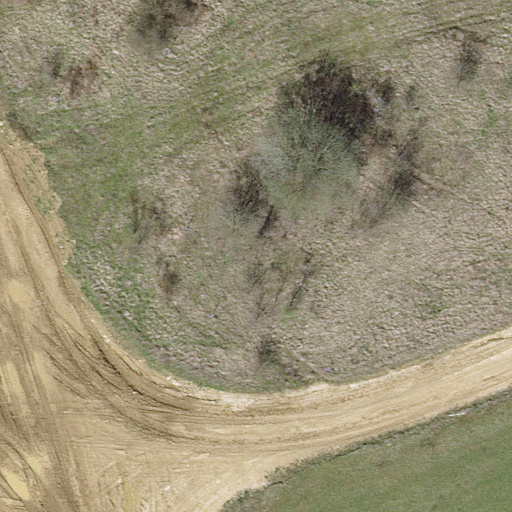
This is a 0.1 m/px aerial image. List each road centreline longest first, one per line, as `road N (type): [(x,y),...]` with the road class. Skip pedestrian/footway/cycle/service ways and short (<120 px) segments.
road 1 (track): [(511,351),(286,435),(55,475)]
road 2 (track): [(65,511),(0,304)]
